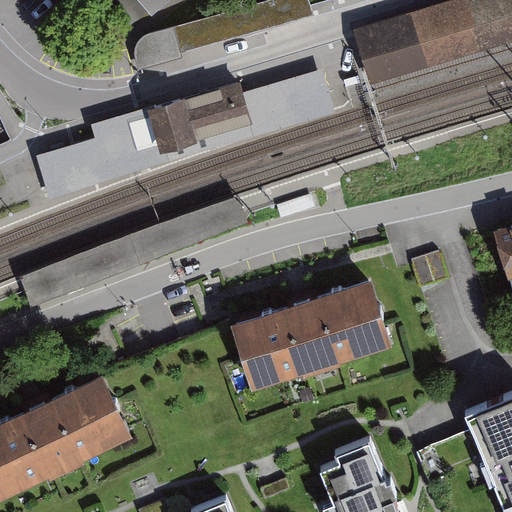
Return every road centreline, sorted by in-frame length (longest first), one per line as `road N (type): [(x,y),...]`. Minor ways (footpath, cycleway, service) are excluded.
road 1 (unclassified): [(0,57),(28,90),(52,102),(106,100),(436,0)]
road 2 (residential): [(0,338),(287,232),(440,203)]
road 3 (residential): [(440,203),(491,377)]
